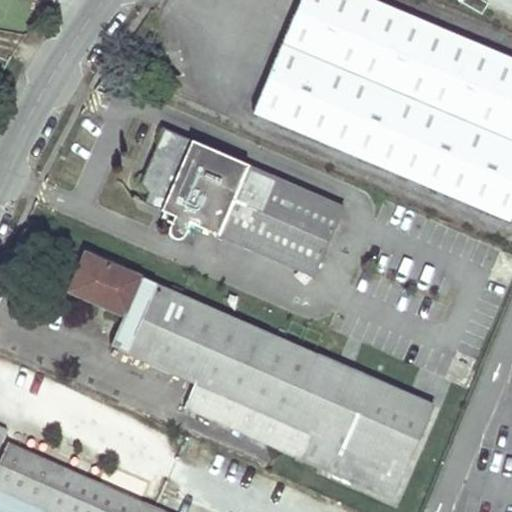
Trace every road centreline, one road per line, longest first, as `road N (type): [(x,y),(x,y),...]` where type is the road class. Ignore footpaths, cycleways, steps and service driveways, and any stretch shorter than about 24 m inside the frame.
road 1 (unknown): [(0,381),(255,511)]
road 2 (unclassified): [(0,175),(103,0)]
